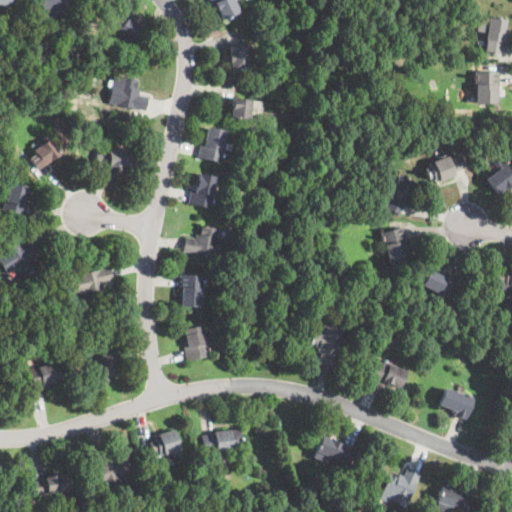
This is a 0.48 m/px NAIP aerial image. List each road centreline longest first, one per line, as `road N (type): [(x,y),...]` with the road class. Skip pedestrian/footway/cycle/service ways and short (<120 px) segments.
road 1 (tertiary): [(511,465),(320,397),(249,387),(158,399),(69,433),(0,440)]
road 2 (residential): [(158,399),(145,272),(184,51),(163,0)]
